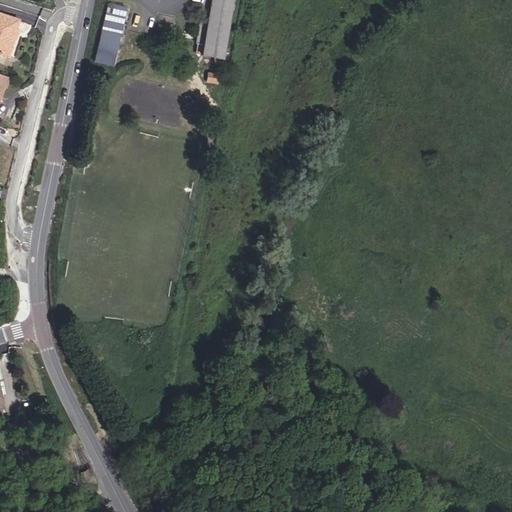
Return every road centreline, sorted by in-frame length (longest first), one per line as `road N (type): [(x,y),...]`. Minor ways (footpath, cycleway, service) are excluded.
road 1 (residential): [(84,17),(54,21),(11,200),(16,229),(38,242)]
road 2 (tertiary): [(38,242),(84,17)]
road 3 (tertiary): [(125,511),(60,383),(42,326)]
